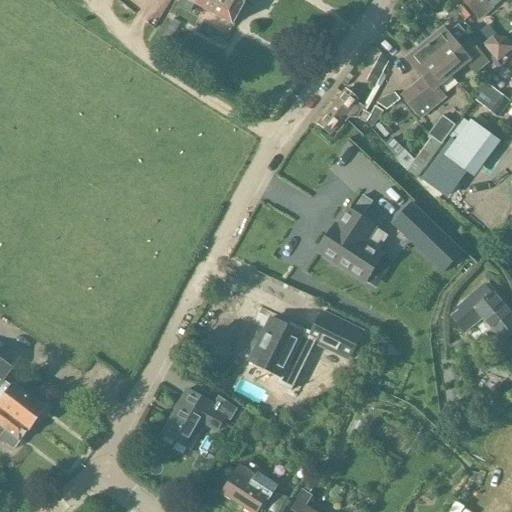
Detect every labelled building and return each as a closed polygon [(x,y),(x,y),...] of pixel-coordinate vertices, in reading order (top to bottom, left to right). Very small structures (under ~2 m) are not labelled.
[(246,0),(181,0),(177,8),(189,15),(195,4),(233,25),(246,0)] [(461,0),(479,21),(504,0),(461,0)] [(461,49),(443,28),(424,44),(450,78),(466,65),(474,75),(489,64),(471,40),(461,49)] [(485,44),(501,60),(511,49),(511,45),(499,31),(485,44)] [(447,99),(438,88),(450,78),(424,44),(407,58),(423,78),(401,96),(422,120),(447,99)] [(318,124),(330,135),(342,120),(345,123),(349,119),(357,119),(364,107),(356,102),(358,100),(346,90),(318,124)] [(386,109),(401,101),(396,91),(381,99),(386,109)] [(377,115),(369,119),(381,139),(388,134),(377,115)] [(417,179),(418,178),(419,178),(456,126),(443,116),(429,135),(432,137),(415,161),(405,150),(396,159),(408,171),(407,172),(417,179)] [(474,178),(501,142),(471,120),(469,123),(464,119),(458,127),(456,126),(419,178),(445,197),(464,171),(474,178)] [(351,139),(343,148),(361,164),(369,155),(351,139)] [(412,204),(392,225),(443,273),(463,253),(412,204)] [(323,247),(319,253),(359,279),(364,282),(374,268),(381,257),(376,254),(388,236),(348,210),(343,219),(332,235),(331,235),(323,247)] [(498,346),(511,335),(511,315),(494,294),(493,295),(485,285),(457,308),(460,312),(452,318),(465,333),(483,318),(493,330),(488,334),(498,346)] [(249,361),(281,377),(289,363),(303,370),(316,346),(350,363),(366,333),(321,310),(311,331),(292,322),(293,321),(286,317),(283,324),(271,318),(249,361)] [(70,389),(81,372),(50,351),(39,367),(70,389)] [(14,387),(14,388),(4,380),(13,368),(0,358),(0,426),(5,430),(0,436),(0,439),(15,450),(30,429),(30,428),(44,409),(14,387)] [(501,380),(489,389),(499,402),(511,393),(501,380)] [(218,396),(214,404),(188,389),(162,434),(190,450),(205,425),(217,432),(225,418),(230,421),(237,410),(218,396)] [(240,466),(222,494),(249,511),(257,511),(258,511),(261,511),(272,496),(277,487),(257,474),(255,476),(242,468),(240,466)]
